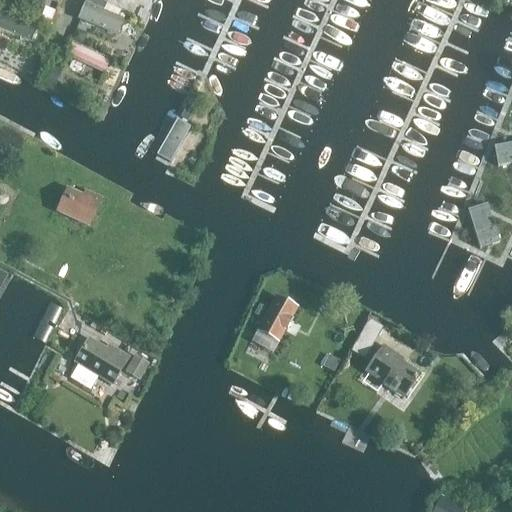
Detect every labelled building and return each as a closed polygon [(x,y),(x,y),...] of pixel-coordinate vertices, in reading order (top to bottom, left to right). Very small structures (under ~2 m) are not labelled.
[(511,0),(500,0),(494,16),(511,18),(511,0)] [(72,45),(67,57),(106,74),(111,63),(72,45)] [(174,176),(188,182),(208,136),(195,130),(174,176)] [(511,144),(494,148),(498,168),(511,165),(511,144)] [(90,227),(101,200),(85,193),(83,198),(68,191),(58,213),(90,227)] [(487,206),(468,212),(480,250),(500,244),(487,206)] [(0,280),(0,300),(8,284),(0,280)] [(291,313),(295,306),(276,296),(257,332),(279,344),(294,315),(291,313)] [(114,385),(129,360),(109,348),(107,353),(89,342),(77,363),(114,385)] [(404,398),(419,377),(392,359),(394,355),(384,349),(367,374),(385,386),(384,387),(394,394),(395,393),(404,398)] [(433,511),(464,511),(466,509),(441,498),(433,511)]
